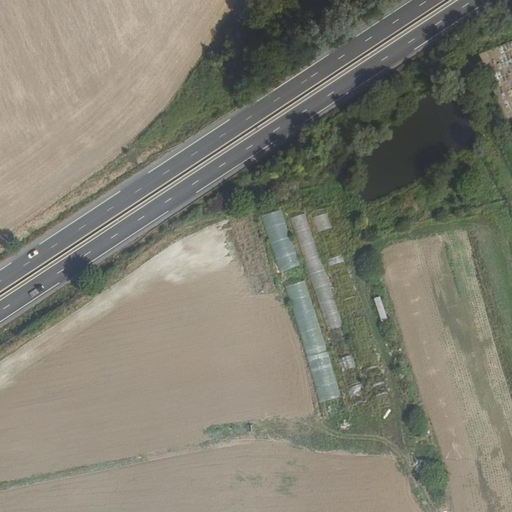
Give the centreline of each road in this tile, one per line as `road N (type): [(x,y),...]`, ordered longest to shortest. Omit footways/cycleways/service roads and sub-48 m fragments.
road 1 (trunk): [(0,310),(470,0)]
road 2 (trunk): [(424,0),(0,280)]
